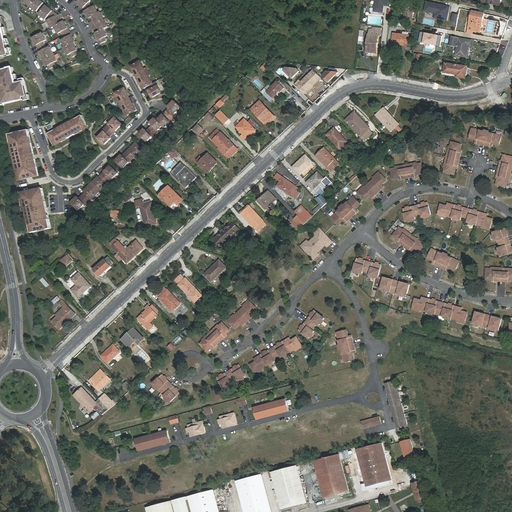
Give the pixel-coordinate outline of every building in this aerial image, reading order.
[(35,0),(30,6),(36,11),(39,9),(42,11),(46,6),(46,5),(39,0),(35,0)] [(91,1),(90,0),(75,0),(83,8),(89,3),(91,1)] [(384,12),(385,5),(386,6),(386,0),(376,0),(375,11),(384,12)] [(434,18),(447,21),(450,6),(427,2),(425,11),(430,12),(431,8),(436,10),(435,13),(434,18)] [(98,14),(95,7),(92,8),(89,3),(83,8),(89,19),(98,14)] [(51,19),(58,15),(46,6),(42,11),(39,14),(45,19),(48,16),(51,19)] [(404,19),(412,20),(413,12),(405,11),(404,19)] [(469,26),(482,29),(485,13),(472,11),(469,26)] [(90,18),(92,21),(88,23),(90,27),(104,20),(100,13),(98,14),(90,18)] [(61,23),(59,20),(63,18),(61,14),(58,15),(51,19),(47,21),(51,28),(54,27),(61,23)] [(0,15),(0,56),(11,54),(2,15),(0,15)] [(108,27),(104,20),(90,27),(92,31),(96,29),(98,32),(103,30),(108,27)] [(54,27),(58,34),(61,32),(63,35),(69,32),(64,22),(61,23),(54,27)] [(381,36),(382,28),(381,28),(380,31),(370,30),(369,35),(368,35),(367,52),(377,53),(378,36),(381,36)] [(106,41),(104,38),(107,36),(103,30),(98,32),(94,35),(97,41),(98,41),(100,45),(106,41)] [(442,36),(421,31),(418,41),(440,46),(442,36)] [(73,43),(75,42),(69,32),(63,35),(64,39),(61,40),(65,47),(73,43)] [(42,33),(32,38),(38,48),(44,45),(42,41),(46,40),(42,33)] [(394,34),(392,45),(398,46),(398,44),(408,45),(409,35),(394,34)] [(469,44),(471,44),(472,40),(452,37),(451,45),(457,46),(456,55),(466,57),(469,44)] [(70,54),(72,57),(78,54),(73,43),(65,47),(63,48),(67,55),(70,54)] [(38,48),(43,59),(53,54),(49,47),(46,48),(44,45),(38,48)] [(55,66),(53,62),(56,61),(53,54),(43,59),(49,69),(55,66)] [(162,92),(156,81),(153,83),(149,76),(151,75),(146,67),(145,68),(141,61),(132,66),(136,73),(138,72),(143,79),(140,81),(144,88),(150,84),(153,88),(149,90),(153,97),(162,92)] [(466,78),(467,67),(445,63),(444,72),(457,74),(457,77),(466,78)] [(14,66),(0,69),(0,90),(3,103),(26,98),(25,96),(30,95),(26,79),(18,81),(14,66)] [(300,72),(298,70),(288,69),(285,71),(293,79),(300,72)] [(301,80),(296,85),(304,94),(311,87),(312,87),(321,78),(314,71),(303,82),(301,80)] [(328,71),(323,76),(328,82),(338,72),(335,72),(328,71)] [(277,82),(267,91),(275,99),(284,89),(277,82)] [(119,100),(123,108),(124,108),(128,115),(137,110),(133,103),(131,104),(127,96),(130,95),(126,88),(117,92),(120,100),(119,100)] [(182,107),(175,101),(168,107),(170,108),(158,120),(156,118),(151,123),(153,125),(147,131),(145,129),(140,133),(148,141),(152,136),(153,138),(160,131),(159,130),(163,126),(165,128),(171,122),(170,121),(176,115),(175,114),(182,107)] [(252,109),(265,123),(270,119),(272,122),(276,118),(260,102),(252,109)] [(376,116),(391,132),(395,128),(398,125),(392,118),(393,117),(387,111),(382,115),(380,113),(376,116)] [(215,118),(210,113),(206,117),(211,122),(215,118)] [(355,113),(347,121),(365,140),(373,133),(369,130),(370,129),(355,113)] [(88,125),(82,115),(76,118),(79,124),(75,126),(72,120),(59,127),(62,133),(58,135),(55,129),(48,133),(54,143),(67,136),(68,138),(76,134),(75,132),(88,125)] [(110,136),(122,124),(115,117),(103,130),(104,131),(98,137),(105,144),(111,138),(110,136)] [(237,127),(248,139),(256,130),(245,119),(237,127)] [(198,125),(193,130),(196,133),(201,127),(198,125)] [(343,151),(349,146),(346,142),(347,142),(334,128),(327,135),(340,148),(343,151)] [(487,132),(472,128),(470,137),(477,139),(476,143),(484,145),(487,132)] [(29,129),(9,134),(19,180),(39,175),(29,129)] [(227,154),(228,152),(233,156),(239,150),(221,133),(217,130),(210,137),(214,140),(213,141),(227,154)] [(487,132),(484,145),(492,147),(493,142),(500,144),(502,135),(487,132)] [(137,158),(145,151),(136,142),(123,156),(122,154),(116,160),(123,167),(135,156),(137,158)] [(449,146),(446,157),(459,160),(461,151),(459,151),(460,145),(452,143),(451,147),(449,146)] [(179,152),(174,148),(168,153),(173,158),(179,152)] [(339,164),(336,160),(325,148),(317,156),(331,172),(339,164)] [(200,163),(199,164),(208,173),(218,163),(209,154),(204,159),(200,163)] [(314,162),(305,154),(292,166),(301,175),(314,162)] [(501,161),(499,169),(511,172),(511,170),(511,161),(511,160),(511,156),(505,155),(503,161),(501,161)] [(446,157),(444,167),(446,168),(445,172),(453,174),(454,168),(457,169),(459,160),(446,157)] [(417,165),(417,163),(406,165),(408,177),(417,176),(417,174),(423,172),(421,164),(417,165)] [(111,179),(119,171),(111,164),(98,177),(97,176),(82,190),(84,192),(78,198),(76,196),(70,202),(78,209),(84,204),(85,205),(105,185),(104,183),(110,177),(111,179)] [(406,165),(395,167),(396,169),(391,170),(393,178),(399,177),(400,179),(408,177),(406,165)] [(197,177),(186,167),(180,172),(178,171),(177,171),(173,174),(173,175),(186,188),(197,177)] [(511,172),(499,169),(497,178),(499,179),(498,185),(506,187),(507,182),(509,183),(511,172)] [(313,190),(322,182),(327,188),(333,183),(327,176),(324,179),(318,172),(307,183),(313,190)] [(358,175),(356,173),(349,180),(351,182),(358,175)] [(386,180),(380,173),(370,183),(378,192),(384,187),(381,184),(386,180)] [(283,177),(278,186),(293,197),(294,197),(296,198),(300,192),(298,191),(299,188),(283,177)] [(370,183),(359,193),(364,199),(369,194),(372,198),(378,192),(370,183)] [(165,200),(175,209),(183,200),(170,186),(160,196),(164,200),(165,200)] [(44,195),(42,188),(22,192),(24,201),(26,200),(29,211),(26,211),(28,219),(30,218),(32,225),(29,225),(31,233),(51,228),(49,219),(47,220),(45,212),(38,214),(38,210),(47,208),(45,201),(43,202),(42,196),(44,195)] [(269,191),(259,201),(267,209),(269,207),(277,200),(269,191)] [(130,193),(124,199),(127,203),(133,197),(130,193)] [(316,198),(315,199),(322,207),(326,204),(319,197),(317,199),(316,198)] [(343,207),(352,217),(358,211),(355,208),(360,203),(354,197),(343,207)] [(135,201),(137,207),(141,207),(146,226),(157,223),(152,203),(145,205),(143,199),(135,201)] [(419,205),(420,207),(416,208),(418,215),(422,214),(423,217),(431,215),(428,203),(419,205)] [(452,217),(456,205),(448,203),(447,207),(441,205),(438,213),(452,217)] [(462,217),(465,218),(467,211),(464,210),(464,208),(456,205),(452,217),(461,220),(462,217)] [(250,206),(241,214),(255,229),(264,221),(250,206)] [(343,207),(331,218),(337,224),(343,219),(346,223),(352,217),(343,207)] [(414,216),(418,215),(416,208),(413,209),(412,207),(404,209),(407,221),(415,219),(414,216)] [(313,216),(306,209),(298,216),(305,223),(313,216)] [(471,210),(471,212),(467,211),(465,218),(469,219),(468,222),(477,224),(480,212),(471,210)] [(477,224),(490,228),(493,220),(486,218),(487,214),(480,212),(477,224)] [(298,216),(291,223),(292,224),(293,224),(298,229),(299,230),(305,223),(298,216)] [(240,230),(233,221),(214,239),(220,245),(221,244),(224,246),(225,245),(226,247),(231,242),(229,240),(240,230)] [(405,246),(412,235),(404,229),(402,231),(399,228),(394,235),(399,238),(398,240),(405,246)] [(499,240),(501,243),(507,241),(506,237),(508,237),(505,228),(493,232),(496,241),(499,240)] [(318,234),(314,238),(323,247),(327,243),(328,244),(332,241),(321,229),(317,233),(318,234)] [(412,235),(405,246),(412,251),(413,249),(418,253),(423,246),(420,244),(421,242),(412,235)] [(307,243),(303,247),(314,258),(318,254),(317,253),(323,247),(314,238),(308,244),(307,243)] [(122,254),(121,256),(127,263),(144,248),(137,241),(125,252),(123,250),(125,248),(120,242),(113,248),(119,254),(120,252),(122,254)] [(511,248),(510,244),(509,245),(507,241),(501,243),(502,247),(499,248),(502,256),(511,252),(511,248)] [(446,255),(432,249),(428,257),(435,260),(433,264),(441,267),(446,255)] [(446,255),(441,267),(448,270),(450,266),(456,269),(460,261),(446,255)] [(61,261),(66,267),(72,262),(67,256),(61,261)] [(114,263),(109,257),(106,260),(108,263),(111,266),(114,263)] [(363,270),(367,271),(369,264),(365,263),(366,261),(357,259),(354,271),(362,273),(363,270)] [(105,260),(94,270),(100,276),(111,267),(111,266),(108,263),(106,260),(105,260)] [(205,274),(212,282),(227,268),(220,260),(205,274)] [(373,263),(372,265),(369,264),(367,271),(371,272),(370,275),(378,277),(382,265),(373,263)] [(501,281),(502,268),(491,267),(491,270),(487,269),(486,278),(492,278),(492,280),(501,281)] [(511,268),(502,268),(501,281),(510,282),(510,279),(511,279),(511,268)] [(79,298),(91,286),(80,273),(72,280),(77,286),(72,290),(79,298)] [(176,280),(180,284),(179,285),(196,302),(203,295),(186,278),(185,279),(181,275),(176,280)] [(41,280),(47,287),(50,285),(44,278),(41,280)] [(390,292),(391,290),(394,291),(396,283),(393,282),(393,280),(384,278),(381,289),(390,292)] [(396,283),(394,291),(398,292),(398,293),(407,296),(410,284),(401,282),(400,284),(396,283)] [(173,312),(181,304),(165,287),(157,295),(160,298),(173,312)] [(427,312),(430,300),(422,298),(421,302),(415,300),(413,308),(427,312)] [(59,329),(66,322),(67,323),(76,314),(62,300),(59,303),(65,309),(52,322),(59,329)] [(430,300),(427,312),(439,315),(442,303),(430,300)] [(251,312),(256,308),(250,301),(239,311),(248,320),(254,315),(251,312)] [(439,315),(451,318),(454,306),(442,303),(439,315)] [(154,326),(150,323),(158,315),(148,305),(145,308),(147,310),(138,319),(150,330),(154,326)] [(451,318),(465,322),(467,313),(461,312),(462,308),(454,306),(451,318)] [(239,311),(229,321),(235,327),(240,323),(242,326),(248,320),(239,311)] [(309,318),(311,319),(308,322),(314,326),(317,323),(319,325),(325,318),(315,311),(309,318)] [(482,326),(483,325),(486,326),(489,318),(485,317),(485,314),(476,312),(473,323),(482,326)] [(489,318),(486,326),(490,327),(490,328),(499,330),(502,319),(493,316),(492,319),(489,318)] [(312,329),(314,326),(308,322),(306,325),(305,324),(299,331),(309,338),(314,331),(312,329)] [(218,325),(210,332),(219,342),(226,336),(224,334),(229,330),(223,324),(220,327),(218,325)] [(123,340),(129,347),(137,341),(139,343),(144,339),(135,329),(123,340)] [(341,348),(354,344),(351,336),(347,337),(345,331),(337,333),(341,348)] [(210,332),(203,340),(204,342),(201,345),(207,351),(211,346),(213,348),(219,342),(210,332)] [(289,353),(302,345),(297,338),(292,342),(290,338),(283,342),(289,353)] [(275,347),(276,348),(273,350),(277,356),(280,354),(282,357),(289,353),(283,342),(275,347)] [(341,348),(345,362),(353,360),(351,353),(356,352),(354,344),(341,348)] [(114,345),(102,356),(109,363),(120,352),(114,345)] [(273,358),(277,356),(273,350),(270,352),(269,350),(261,355),(268,366),(275,361),(273,358)] [(255,373),(268,366),(261,355),(254,359),(257,362),(251,366),(255,373)] [(232,370),(233,371),(230,373),(234,379),(237,378),(238,380),(246,376),(240,365),(232,370)] [(103,372),(92,383),(99,391),(110,380),(103,372)] [(230,381),(234,379),(230,373),(227,375),(226,373),(218,378),(224,389),(232,384),(230,381)] [(163,375),(153,384),(162,393),(171,384),(163,375)] [(386,384),(389,395),(398,392),(395,382),(386,384)] [(126,383),(123,385),(129,392),(133,389),(126,383)] [(162,393),(171,402),(180,393),(171,384),(162,393)] [(97,405),(100,409),(98,411),(101,415),(109,408),(100,399),(96,402),(83,388),(75,396),(83,404),(84,403),(91,410),(97,405)] [(389,395),(391,406),(401,403),(398,392),(389,395)] [(108,397),(105,394),(100,399),(109,408),(110,409),(115,404),(112,400),(108,396),(108,397)] [(239,406),(247,404),(245,398),(238,400),(239,406)] [(286,399),(271,403),(274,415),(289,411),(286,399)] [(271,403),(254,407),(257,419),(274,415),(271,403)] [(394,417),(404,414),(401,403),(391,406),(394,417)] [(204,409),(205,415),(213,413),(211,407),(204,409)] [(101,415),(98,411),(92,416),(95,420),(101,415)] [(221,419),(219,420),(220,424),(222,424),(223,428),(238,424),(234,413),(221,417),(221,419)] [(404,414),(394,417),(397,427),(407,425),(404,414)] [(170,418),(171,422),(172,424),(179,422),(177,416),(170,418)] [(362,422),(364,429),(381,424),(379,417),(362,422)] [(189,425),(189,428),(187,429),(188,433),(190,432),(191,437),(205,433),(202,422),(189,425)] [(160,433),(152,435),(155,447),(171,442),(167,431),(163,432),(162,428),(159,429),(160,433)] [(152,435),(136,439),(139,451),(155,447),(152,435)] [(411,439),(401,442),(406,459),(415,457),(411,439)] [(382,443),(357,450),(367,487),(392,480),(382,443)] [(340,455),(315,461),(324,498),(349,491),(340,455)] [(297,466),(272,473),(282,509),(307,502),(297,466)] [(263,475),(238,482),(245,511),(270,511),(272,511),(263,475)] [(414,489),(416,500),(417,499),(418,503),(423,501),(422,498),(426,497),(422,481),(412,484),(414,489)] [(147,508),(147,511),(218,511),(213,490),(147,508)]
